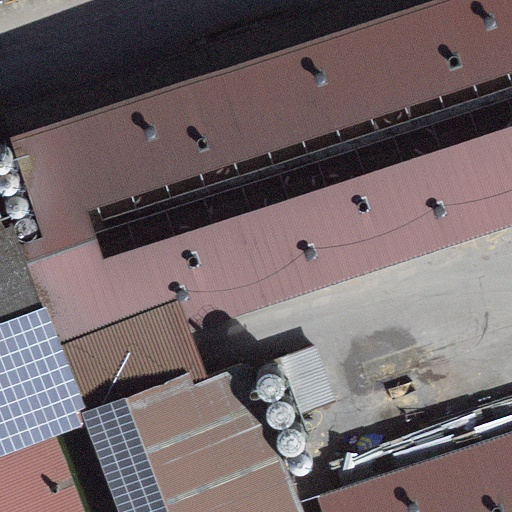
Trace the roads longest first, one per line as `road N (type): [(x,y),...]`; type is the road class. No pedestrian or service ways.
road 1 (unknown): [(0,343),(59,316),(236,293),(350,303),(423,342)]
road 2 (unclassified): [(0,52),(150,0)]
